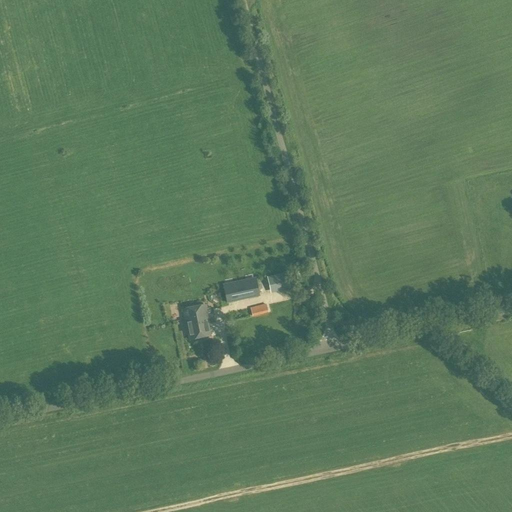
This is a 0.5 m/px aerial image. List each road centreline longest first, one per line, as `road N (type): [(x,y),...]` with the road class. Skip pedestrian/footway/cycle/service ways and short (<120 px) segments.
road 1 (unclassified): [(243,0),(335,349)]
road 2 (unclassified): [(0,420),(335,349)]
road 3 (unclassified): [(335,349),(511,309)]
